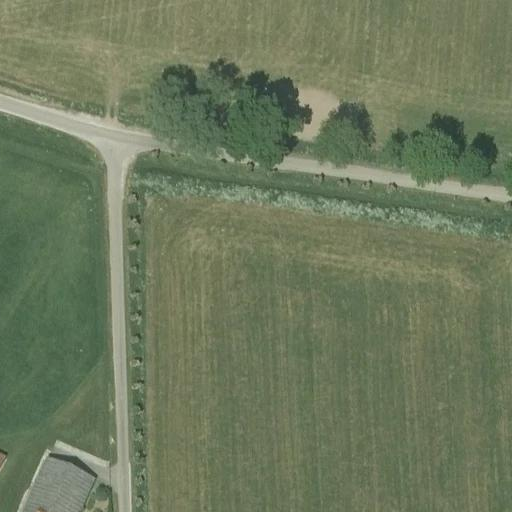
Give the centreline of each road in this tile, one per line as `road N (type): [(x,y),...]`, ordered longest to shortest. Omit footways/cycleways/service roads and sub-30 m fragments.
road 1 (unclassified): [(511,194),(114,135)]
road 2 (unclassified): [(127,511),(114,135)]
